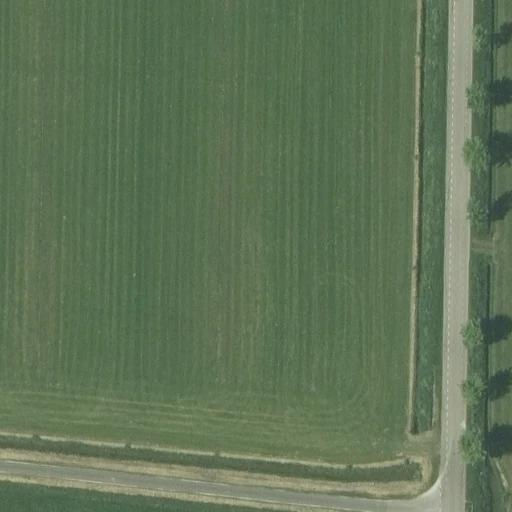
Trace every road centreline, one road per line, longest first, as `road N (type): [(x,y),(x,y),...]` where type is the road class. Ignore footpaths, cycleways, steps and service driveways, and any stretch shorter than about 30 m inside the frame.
road 1 (tertiary): [(450,511),(459,0)]
road 2 (unclassified): [(0,467),(448,511)]
